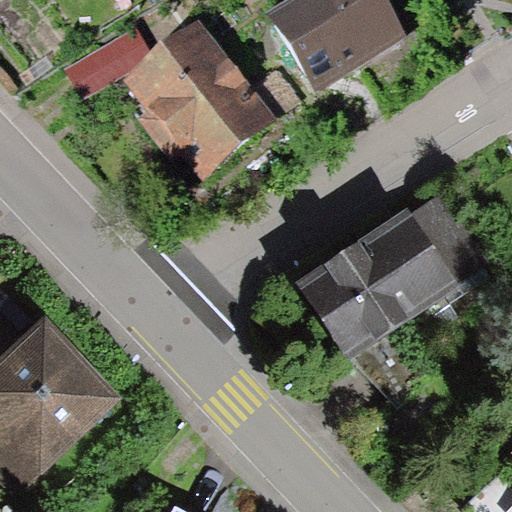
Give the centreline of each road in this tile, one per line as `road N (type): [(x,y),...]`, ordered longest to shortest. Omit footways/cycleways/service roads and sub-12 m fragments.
road 1 (residential): [(155,316),(228,250),(511,77)]
road 2 (residential): [(155,316),(351,511)]
road 3 (residential): [(0,147),(155,316)]
